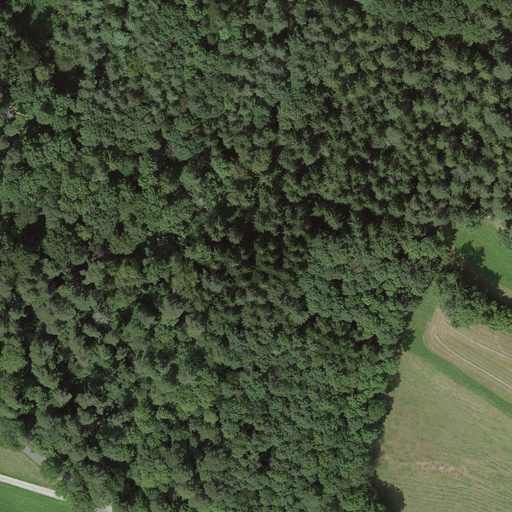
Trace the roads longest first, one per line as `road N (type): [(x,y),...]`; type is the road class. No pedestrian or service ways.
road 1 (track): [(511,220),(340,199),(112,138),(0,97)]
road 2 (track): [(511,31),(376,0)]
road 3 (unclassified): [(98,511),(0,428)]
road 4 (track): [(0,476),(116,511)]
